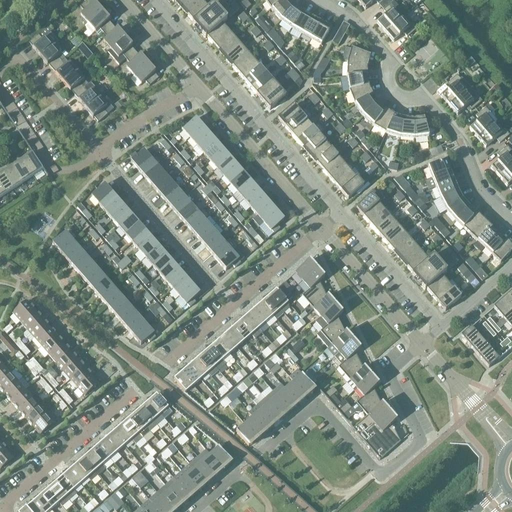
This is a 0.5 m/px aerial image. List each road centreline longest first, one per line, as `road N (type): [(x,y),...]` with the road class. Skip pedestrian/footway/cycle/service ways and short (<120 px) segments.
road 1 (residential): [(511,222),(477,188),(458,139),(423,98),(395,94),(389,59),(320,0)]
road 2 (residential): [(339,214),(152,0)]
road 3 (residential): [(233,307),(100,153)]
road 4 (residential): [(198,88),(322,230)]
road 5 (residential): [(0,507),(136,389)]
road 6 (residential): [(377,467),(384,474),(419,443),(387,374),(421,344)]
road 7 (residential): [(441,328),(339,214)]
road 8 (residential): [(322,230),(421,344)]
road 9 (residential): [(0,91),(51,169),(79,168),(100,153)]
road 10 (residential): [(283,435),(317,405),(377,467)]
road 11 (unclassified): [(283,435),(335,492),(348,492),(377,467)]
road 12 (residential): [(100,153),(21,60)]
